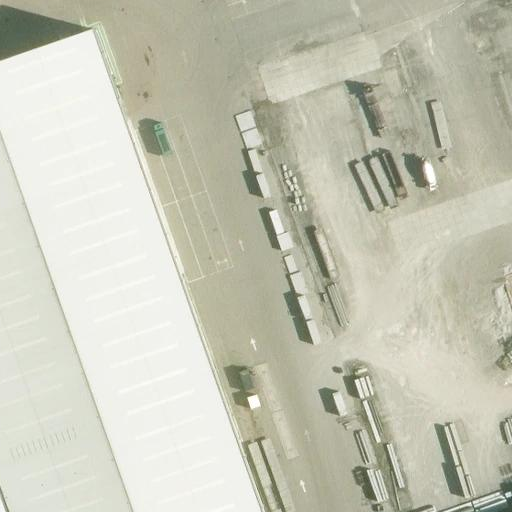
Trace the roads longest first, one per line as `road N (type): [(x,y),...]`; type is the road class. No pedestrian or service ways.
road 1 (unknown): [(138,75),(216,206),(331,511)]
road 2 (unknown): [(348,0),(138,75)]
